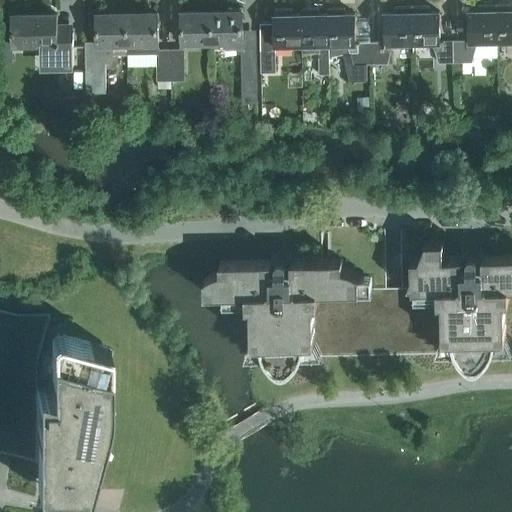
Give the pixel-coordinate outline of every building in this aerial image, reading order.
[(511,3),(496,4),(497,40),(511,40),(511,3)] [(497,40),(496,4),(479,5),(479,9),(469,10),(470,39),(455,39),(455,61),(472,61),(477,41),(497,40)] [(413,42),(412,6),(395,6),(395,11),(385,11),(385,41),(370,41),(371,63),(388,63),(393,43),(413,42)] [(429,6),(412,6),(413,42),(433,42),(438,62),(455,61),(455,39),(440,39),(439,10),(429,10),(429,6)] [(329,12),(328,13),(329,52),(343,52),(351,79),(366,79),(366,63),(371,63),(370,41),(356,41),(355,12),(345,12),(345,7),(329,8),(329,12)] [(302,44),(302,13),(292,13),(292,8),(275,9),(275,14),(274,14),(275,45),(302,44)] [(329,52),(328,13),(318,13),(318,8),(302,8),(302,13),(302,44),(303,53),(319,52),(319,56),(329,56),(329,52)] [(213,40),(212,10),(182,11),(182,45),(199,45),(198,41),(212,40),(213,40)] [(242,10),(212,10),(213,40),(212,40),(212,47),(227,46),(227,44),(243,44),(242,10)] [(158,11),(127,12),(128,53),(157,53),(158,79),(171,78),(170,49),(159,49),(158,46),(158,11)] [(128,53),(127,12),(97,13),(97,40),(85,40),(86,92),(106,92),(106,61),(109,61),(113,57),(113,53),(128,53)] [(55,64),(73,63),(73,33),(58,33),(57,13),(12,14),(12,43),(13,43),(13,37),(40,37),(40,42),(55,42),(55,64)] [(243,77),(256,77),(255,47),(242,48),(243,77)] [(183,49),(170,49),(171,78),(184,78),(183,49)] [(276,71),(275,49),(260,49),(261,72),(276,71)] [(319,74),(330,74),(329,56),(319,56),(319,74)] [(356,95),(358,112),(370,111),(369,95),(356,95)] [(77,117),(77,96),(52,96),(52,117),(77,117)] [(499,115),(482,115),(482,127),(499,127),(499,115)] [(511,185),(504,185),(502,201),(511,201),(511,185)] [(505,299),(509,299),(509,287),(511,286),(511,253),(483,255),(483,265),(463,266),(462,255),(444,255),(443,239),(426,240),(419,256),(411,256),(411,257),(412,274),(408,284),(409,284),(412,284),(412,289),(437,288),(438,300),(442,300),(443,338),(453,338),(453,341),(454,342),(455,345),(455,347),(456,349),(457,351),(459,353),(461,356),(464,359),(467,362),(468,363),(470,364),(471,365),(472,365),(474,365),(475,365),(476,365),(478,365),(479,364),(482,362),(486,359),(488,355),(490,352),(492,350),(493,346),(494,343),(495,340),(495,337),(505,337),(505,299)] [(412,284),(409,284),(408,284),(412,274),(411,257),(403,257),(403,288),(393,288),(372,289),(372,290),(359,291),(359,290),(318,291),(318,303),(313,303),(314,341),(304,341),(304,345),(303,347),(302,350),(302,352),(300,354),(299,356),(459,353),(457,351),(456,349),(455,347),(455,345),(454,342),(453,341),(453,338),(443,338),(442,300),(438,300),(437,288),(412,289),(412,284)] [(313,303),(318,303),(318,291),(359,290),(359,274),(355,271),(352,270),(348,268),(347,268),(342,266),(342,258),(328,258),(291,259),(292,270),(271,270),(271,259),(220,260),(221,269),(216,270),(215,271),(211,273),(208,274),(204,277),(205,293),(246,292),(246,305),(251,304),(252,342),(262,342),(262,345),(263,347),(263,349),(264,351),(265,353),(266,355),(269,360),(272,363),(275,366),(278,368),(280,369),(281,369),(284,370),(285,369),(287,369),(288,368),(291,366),(294,363),(297,359),(299,357),(299,356),(300,354),(302,352),(302,350),(303,347),(304,345),(304,341),(314,341),(313,303)] [(37,393),(37,360),(50,313),(15,312),(0,308),(0,450),(2,451),(37,461),(37,393)] [(105,418),(106,411),(107,406),(107,402),(107,370),(98,367),(103,347),(97,345),(98,344),(63,334),(57,356),(51,355),(51,393),(37,393),(37,461),(36,487),(37,488),(37,489),(39,490),(40,491),(41,491),(86,491),(104,426),(105,418)]
